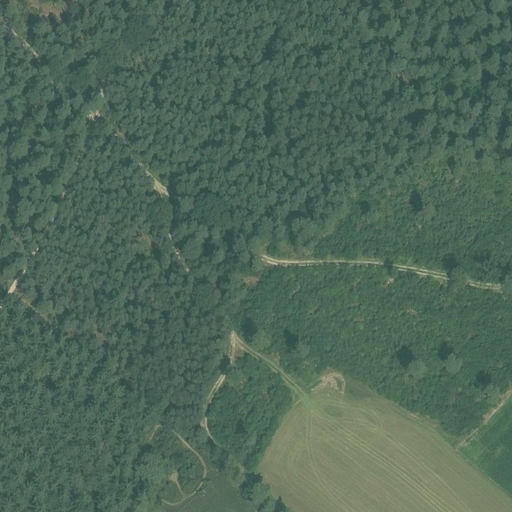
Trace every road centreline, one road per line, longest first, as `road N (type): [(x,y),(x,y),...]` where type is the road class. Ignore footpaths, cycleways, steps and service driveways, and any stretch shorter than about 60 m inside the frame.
road 1 (track): [(0,318),(67,187),(91,113)]
road 2 (track): [(0,30),(91,113)]
